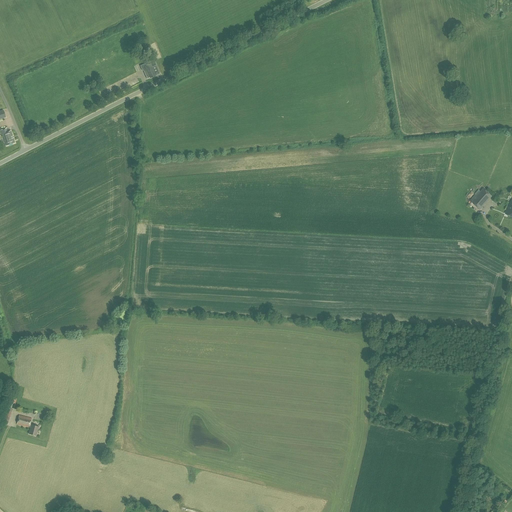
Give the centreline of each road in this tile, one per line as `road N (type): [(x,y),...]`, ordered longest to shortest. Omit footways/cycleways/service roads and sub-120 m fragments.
road 1 (unclassified): [(0,162),(326,0)]
road 2 (track): [(460,511),(511,317)]
